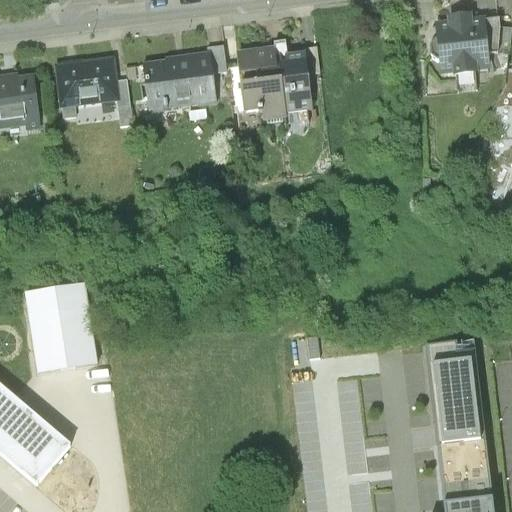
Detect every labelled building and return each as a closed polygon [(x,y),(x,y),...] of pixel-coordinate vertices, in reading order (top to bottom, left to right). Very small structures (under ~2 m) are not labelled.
[(469,19),(450,21),(451,27),(438,29),(439,40),(435,41),(430,47),(431,57),(437,62),(441,62),(442,73),(455,72),(456,76),(475,74),(474,70),(487,69),(486,56),(482,24),(469,25),(469,19)] [(498,22),(482,24),(486,56),(497,55),(499,30),(498,22)] [(511,31),(499,30),(497,55),(509,56),(511,31)] [(224,48),(210,51),(213,78),(227,76),(226,67),(224,48)] [(187,66),(166,68),(166,65),(143,68),(148,116),(167,113),(166,106),(198,102),(199,108),(216,106),(213,78),(210,51),(206,51),(207,58),(186,61),(187,66)] [(317,51),(304,53),(305,58),(305,57),(308,78),(320,77),(317,51)] [(269,56),(252,58),(251,54),(246,55),(247,59),(237,60),(238,66),(244,115),(258,114),(259,119),(263,119),(263,124),(266,124),(267,128),(283,126),(282,122),(285,121),(283,101),(281,101),(278,81),(279,81),(277,67),(270,68),(269,56)] [(305,58),(285,60),(286,66),(277,67),(279,81),(278,81),(281,101),(283,101),(285,121),(286,121),(286,116),(312,113),(308,78),(305,57),(305,58)] [(112,63),(57,71),(62,110),(117,103),(115,85),(112,63)] [(238,66),(226,67),(227,76),(232,116),(236,116),(237,116),(244,115),(238,66)] [(33,82),(0,86),(0,126),(24,124),(25,135),(40,133),(33,82)] [(127,83),(115,85),(117,103),(120,131),(133,129),(127,83)] [(25,295),(37,375),(98,366),(85,288),(25,295)] [(491,511),(471,345),(425,351),(444,511),(491,511)] [(0,456),(37,488),(71,447),(0,387),(0,456)]
